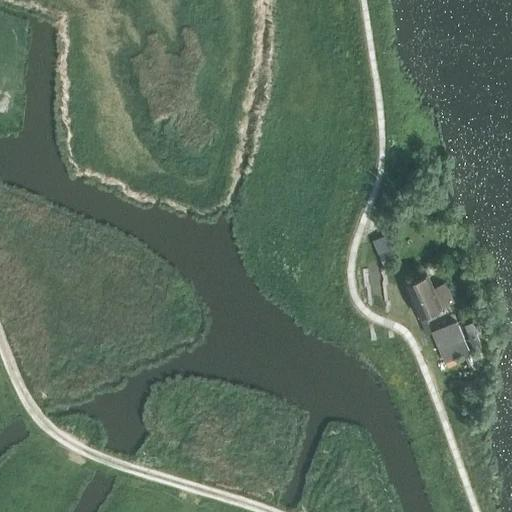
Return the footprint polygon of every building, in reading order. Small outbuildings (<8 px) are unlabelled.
[(384,265),(395,260),(390,249),(379,254),(384,265)] [(391,287),(389,267),(380,268),(380,274),(383,273),(383,275),(382,275),(383,284),(381,284),(385,312),(390,311),(387,288),(391,287)] [(368,268),(359,269),(361,290),(366,289),(366,298),(372,303),(370,284),(368,284),(367,276),(366,276),(366,274),(368,274),(368,268)] [(444,283),(433,288),(427,273),(405,282),(418,315),(440,306),(452,301),(444,283)] [(469,352),(456,322),(432,332),(445,362),(469,352)]
